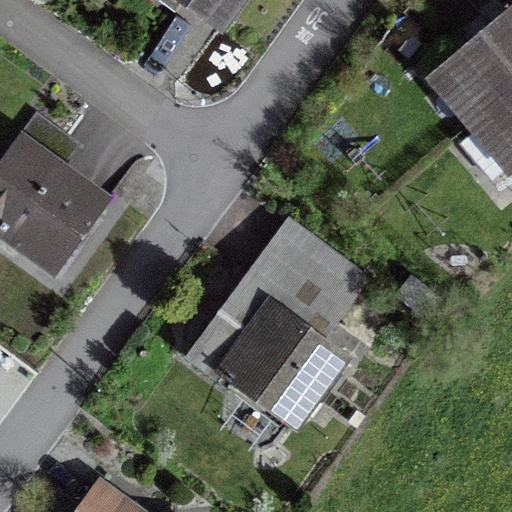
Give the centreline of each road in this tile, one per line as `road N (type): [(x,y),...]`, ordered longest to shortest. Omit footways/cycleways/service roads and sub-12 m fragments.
road 1 (residential): [(0,472),(221,163)]
road 2 (residential): [(0,2),(221,163)]
road 3 (residential): [(221,163),(338,0)]
